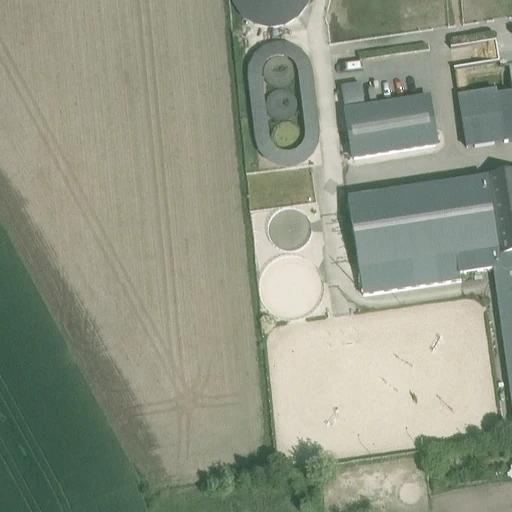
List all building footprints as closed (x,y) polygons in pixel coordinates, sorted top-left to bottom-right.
[(306,0),(232,0),(234,29),(308,25),(306,0)] [(260,44),(246,46),(261,175),(275,174),(260,44)] [(458,65),(487,62),(485,47),(468,49),(468,56),(457,57),(458,65)] [(341,110),(347,162),(439,151),(436,124),(433,99),(341,110)] [(458,115),(464,151),(504,144),(498,108),(458,115)] [(488,183),(499,254),(500,260),(502,260),(511,258),(511,176),(488,180),(488,183)] [(488,183),(349,204),(363,295),(459,281),(459,280),(500,274),(498,261),(478,263),(477,257),(499,254),(488,183)] [(511,258),(502,260),(504,272),(511,270),(511,258)]
